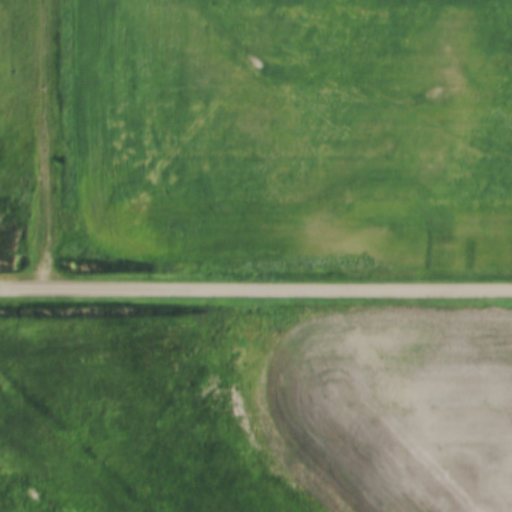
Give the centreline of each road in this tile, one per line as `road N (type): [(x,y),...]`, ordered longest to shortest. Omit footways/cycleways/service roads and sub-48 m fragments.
road 1 (residential): [(511,289),(0,284)]
road 2 (track): [(45,284),(42,0)]
